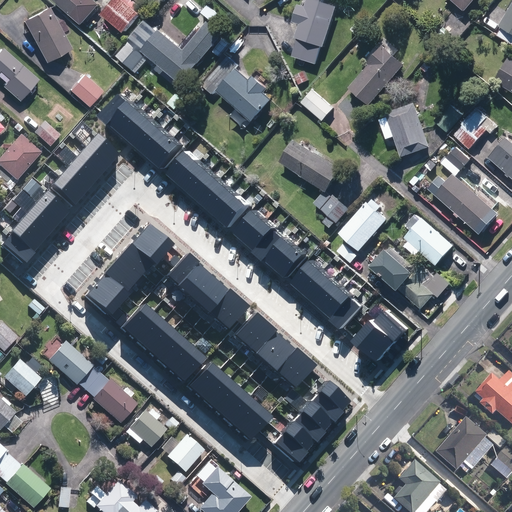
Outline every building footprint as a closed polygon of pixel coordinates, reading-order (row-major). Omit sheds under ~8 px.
[(54,0),(85,26),(103,6),(96,0),(54,0)] [(118,0),(105,16),(127,34),(142,15),(124,0),(118,0)] [(294,54),(317,62),(323,45),(324,43),(326,43),(338,6),(323,1),(323,0),(308,0),(306,6),(300,4),(296,18),(306,21),(297,45),(294,54)] [(453,0),(468,13),(479,0),(453,0)] [(511,5),(502,23),(511,29),(511,5)] [(25,22),(48,63),(72,50),(50,8),(25,22)] [(167,72),(184,85),(225,35),(210,23),(187,52),(163,32),(145,53),(162,66),(159,71),(164,75),(167,72)] [(354,29),(357,33),(363,27),(360,24),(354,29)] [(120,57),(139,74),(151,60),(140,50),(151,37),(144,31),(120,57)] [(436,37),(441,41),(445,36),(441,32),(436,37)] [(353,86),(373,103),(407,62),(385,44),(371,61),(373,62),(353,86)] [(4,87),(21,102),(40,80),(4,49),(0,53),(0,72),(1,72),(10,80),(4,87)] [(511,57),(499,79),(511,87),(511,57)] [(219,89),(254,120),(274,98),(267,92),(270,88),(255,74),(251,79),(239,67),(219,89)] [(304,70),(294,77),(301,87),(311,81),(304,70)] [(71,91),(90,108),(104,92),(85,75),(71,91)] [(184,92),(188,96),(193,92),(188,87),(184,92)] [(304,103),(325,122),(336,109),(315,91),(304,103)] [(134,101),(124,92),(105,113),(116,123),(117,121),(167,166),(187,143),(137,98),(134,101)] [(164,98),(169,103),(173,98),(169,94),(164,98)] [(397,134),(404,154),(432,145),(417,102),(390,111),(391,113),(382,116),(389,137),(397,134)] [(438,122),(450,133),(465,117),(453,105),(438,122)] [(456,137),(472,151),(490,131),(484,126),(491,118),(481,109),(456,137)] [(35,134),(51,148),(60,137),(45,123),(35,134)] [(116,153),(94,134),(48,184),(70,204),(116,153)] [(282,158),(328,188),(342,166),(296,136),(282,158)] [(0,162),(0,166),(18,182),(42,155),(21,137),(0,162)] [(511,140),(510,139),(493,160),(511,175),(509,177),(511,178),(511,140)] [(449,159),(464,172),(473,160),(459,147),(449,159)] [(254,202),(194,148),(173,171),(234,224),(254,202)] [(439,196),(479,232),(498,211),(457,176),(439,196)] [(2,195),(9,201),(15,194),(2,183),(0,186),(0,191),(3,194),(2,195)] [(10,233),(2,242),(23,261),(67,212),(43,190),(7,231),(10,233)] [(326,222),(333,228),(338,223),(340,224),(352,210),(336,196),(334,198),(327,192),(317,204),(331,216),(326,222)] [(343,235),(363,253),(391,222),(380,213),(385,207),(375,199),(343,235)] [(311,253),(261,208),(240,231),(290,276),(311,253)] [(408,240),(439,267),(457,247),(426,219),(425,221),(419,215),(409,226),(415,232),(408,240)] [(170,245),(146,224),(84,294),(108,314),(170,245)] [(340,252),(354,264),(361,256),(347,244),(340,252)] [(439,269),(429,281),(423,277),(430,269),(418,258),(413,264),(392,246),(376,264),(387,272),(424,303),(437,289),(441,292),(451,280),(439,269)] [(164,274),(224,328),(244,305),(184,252),(164,274)] [(357,293),(316,258),(297,280),(338,315),(337,317),(346,325),(365,303),(355,295),(357,293)] [(45,308),(35,299),(29,305),(40,314),(45,308)] [(131,335),(154,310),(146,302),(123,327),(131,335)] [(379,318),(376,315),(357,336),(382,358),(409,327),(387,309),(379,318)] [(142,344),(164,319),(154,310),(131,335),(142,344)] [(232,333),(292,386),(312,364),(252,311),(232,333)] [(175,329),(164,319),(142,344),(152,354),(175,329)] [(0,328),(0,348),(5,353),(19,338),(3,325),(0,328)] [(184,338),(175,329),(152,354),(162,362),(184,338)] [(195,347),(184,338),(162,362),(173,372),(195,347)] [(120,351),(108,339),(100,347),(112,359),(120,351)] [(86,389),(101,372),(93,366),(94,365),(66,341),(50,360),(77,384),(78,382),(86,389)] [(207,358),(195,347),(173,372),(184,382),(207,358)] [(4,376),(26,396),(42,378),(20,358),(4,376)] [(197,393),(220,368),(212,360),(189,385),(197,393)] [(460,370),(464,375),(472,366),(467,362),(460,370)] [(208,402),(230,377),(220,368),(197,393),(208,402)] [(109,379),(101,372),(86,389),(94,396),(93,398),(121,422),(138,403),(131,397),(135,393),(127,386),(124,391),(110,379),(109,379)] [(477,397),(497,415),(500,411),(511,421),(511,373),(505,382),(496,375),(477,397)] [(241,387),(230,377),(208,402),(218,412),(241,387)] [(319,392),(343,412),(352,401),(328,381),(319,392)] [(250,396),(241,387),(218,412),(228,420),(250,396)] [(310,401),(334,421),(335,423),(344,412),(343,412),(319,392),(310,401)] [(4,425),(13,432),(22,421),(14,414),(16,411),(0,396),(0,429),(0,430),(4,425)] [(261,405),(250,396),(228,420),(239,430),(261,405)] [(300,411),(302,412),(325,431),(334,421),(310,401),(309,400),(300,411)] [(272,416),(261,405),(239,430),(250,440),(272,416)] [(143,439),(152,446),(167,429),(157,420),(161,415),(153,408),(148,412),(146,410),(127,432),(140,443),(143,439)] [(293,423),(315,441),(317,443),(326,432),(325,431),(302,412),(293,423)] [(166,424),(173,430),(180,421),(172,416),(166,424)] [(465,470),(470,474),(474,470),(475,471),(497,446),(489,439),(491,436),(471,419),(440,454),(460,471),(467,464),(469,466),(465,470)] [(292,422),(283,432),(306,452),(315,441),(293,423),(292,422)] [(283,432),(273,444),(298,464),(307,453),(306,452),(283,432)] [(167,456),(186,472),(205,449),(187,433),(179,442),(172,436),(162,448),(169,454),(167,456)] [(0,474),(14,459),(6,451),(7,450),(0,443),(0,474)] [(493,466),(509,479),(511,475),(511,449),(509,447),(493,466)] [(21,465),(14,459),(0,474),(0,475),(7,482),(6,482),(34,507),(50,488),(23,464),(21,465)] [(406,491),(398,500),(412,511),(417,511),(444,483),(419,462),(403,481),(409,486),(406,491)] [(200,507),(205,511),(237,511),(251,496),(217,466),(202,483),(213,492),(200,507)] [(187,478),(178,469),(170,477),(179,486),(187,478)] [(470,484),(476,489),(480,483),(475,479),(470,484)] [(159,511),(145,499),(139,507),(132,501),(137,495),(119,480),(97,505),(104,511),(159,511)] [(497,490),(503,495),(511,486),(505,481),(497,490)] [(476,490),(485,497),(491,490),(483,483),(476,490)] [(59,506),(70,507),(70,487),(59,486),(59,506)]
